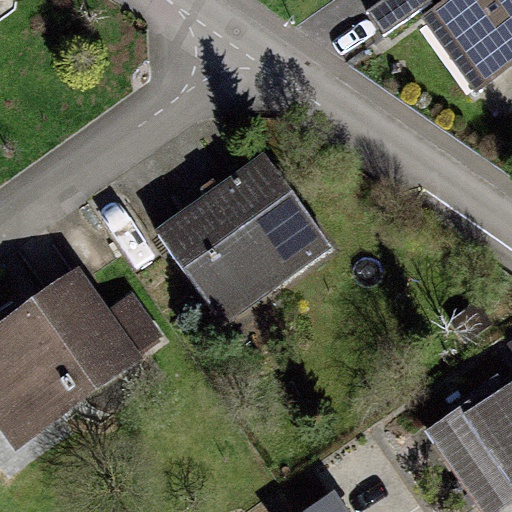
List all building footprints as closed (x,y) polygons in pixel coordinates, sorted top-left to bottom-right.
[(390,0),(397,8),(407,0),(390,0)] [(511,42),(511,0),(448,0),(490,58),(511,42)] [(270,155),(165,227),(224,313),(329,240),(270,155)] [(82,270),(0,319),(0,422),(5,430),(132,352),(82,270)] [(511,374),(433,425),(482,501),(511,481),(511,374)]
